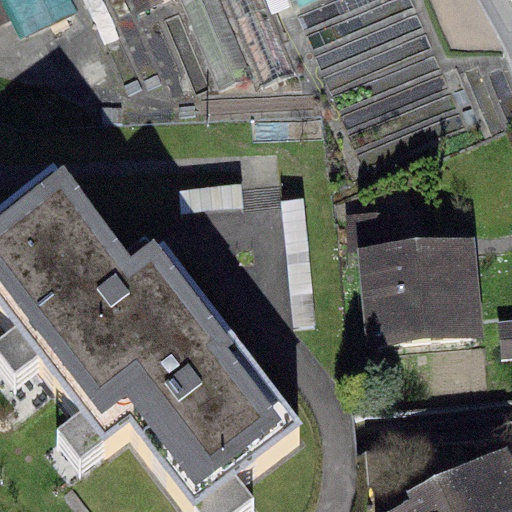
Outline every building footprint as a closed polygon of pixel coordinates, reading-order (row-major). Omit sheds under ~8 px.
[(302,0),(225,0),(238,28),(303,0),(302,0)] [(120,421),(116,293),(96,269),(36,199),(0,230),(0,354),(86,456),(120,421)] [(120,421),(188,493),(289,409),(155,262),(116,293),(120,421)] [(490,274),(390,276),(391,348),(491,347),(490,274)] [(511,511),(511,473),(441,511),(511,511)]
